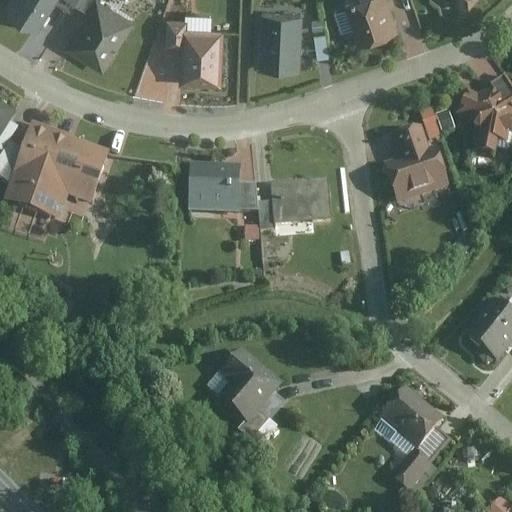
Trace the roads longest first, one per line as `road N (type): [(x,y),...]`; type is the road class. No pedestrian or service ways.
road 1 (residential): [(353,100),(373,305),(511,428)]
road 2 (residential): [(353,100),(233,131),(145,124),(65,101),(0,62)]
road 3 (residential): [(511,31),(353,100)]
